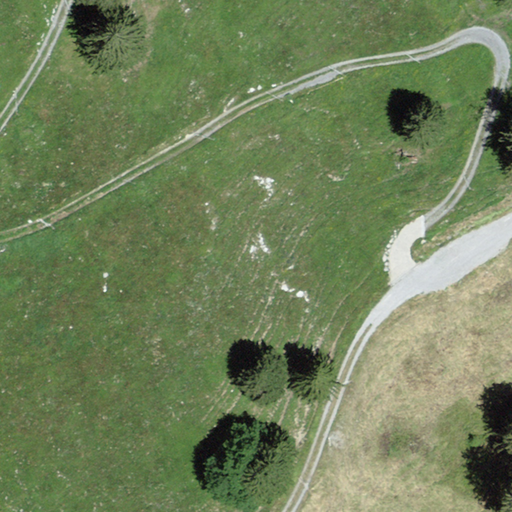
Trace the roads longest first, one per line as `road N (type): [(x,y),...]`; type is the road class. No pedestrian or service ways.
road 1 (track): [(410,285),(388,251),(454,188),(503,57),(484,30),(269,92),(92,196),(0,233)]
road 2 (unclassified): [(293,511),(316,476),(346,383),(378,323),(410,285),(511,224)]
road 3 (track): [(0,110),(46,48),(66,0)]
